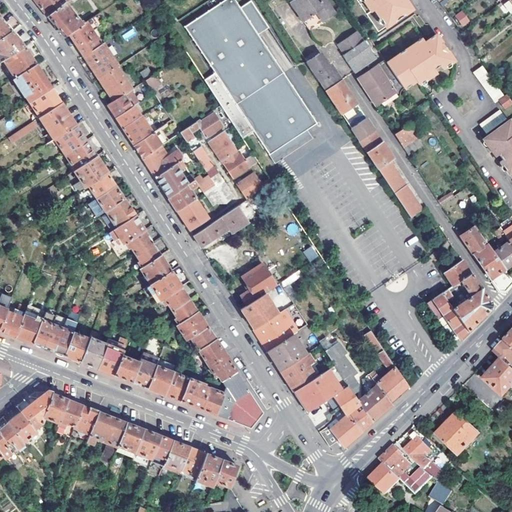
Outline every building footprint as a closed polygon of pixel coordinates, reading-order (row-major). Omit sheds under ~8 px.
[(62,0),(33,0),(47,17),(48,17),(65,3),(62,0)] [(240,8),(235,0),(225,0),(185,27),(216,73),(205,80),(244,139),(255,131),(270,155),(308,129),(318,123),(259,35),(269,28),(251,1),(240,8)] [(294,0),(290,3),(309,30),(334,12),(325,0),(294,0)] [(361,0),(370,12),(374,10),(386,27),(413,10),(406,0),(361,0)] [(68,34),(85,23),(82,20),(80,22),(65,3),(48,17),(57,29),(64,37),(68,34)] [(98,10),(82,20),(85,23),(86,22),(101,12),(98,10)] [(454,16),(463,27),(470,21),(462,10),(454,16)] [(0,37),(12,30),(0,15),(0,37)] [(76,46),(84,57),(102,45),(86,22),(85,23),(68,34),(76,46)] [(134,28),(121,34),(125,40),(137,34),(134,28)] [(0,63),(4,61),(25,47),(12,30),(0,37),(0,63)] [(364,42),(357,31),(338,44),(345,54),(364,42)] [(415,82),(418,85),(431,77),(429,73),(434,69),(442,64),(445,68),(455,61),(437,35),(428,41),(425,38),(387,62),(404,89),(415,82)] [(343,55),(354,72),(376,58),(365,41),(364,42),(345,54),(343,55)] [(91,68),(99,80),(117,67),(119,66),(104,44),(102,45),(84,57),(91,68)] [(16,78),(36,65),(25,47),(4,61),(16,78)] [(318,54),(306,62),(314,74),(329,65),(318,54)] [(384,59),(377,64),(395,92),(383,101),(385,104),(405,90),(404,89),(387,62),(384,59)] [(329,65),(314,74),(325,91),(341,79),(331,64),(329,65)] [(376,105),(383,101),(395,92),(377,64),(357,77),(376,105)] [(29,102),(51,88),(36,65),(16,78),(13,80),(25,98),(26,98),(29,102)] [(494,102),(504,95),(482,65),(472,72),(494,102)] [(106,90),(114,102),(131,90),(132,90),(117,67),(99,80),(106,90)] [(141,74),(146,81),(153,76),(149,69),(141,74)] [(355,100),(341,79),(325,91),(351,129),(367,118),(355,100)] [(39,118),(61,103),(51,88),(29,102),(39,118)] [(115,118),(135,105),(139,102),(131,90),(114,102),(108,106),(112,113),(115,118)] [(511,100),(507,94),(498,101),(504,109),(511,102),(511,100)] [(54,139),(76,126),(61,103),(39,118),(54,140),(54,139)] [(122,129),(142,115),(135,105),(115,118),(119,124),(122,129)] [(486,134),(507,119),(499,109),(479,124),(486,134)] [(183,138),(186,142),(194,137),(191,133),(197,128),(201,134),(203,132),(207,138),(224,126),(215,113),(202,121),(201,119),(180,133),(183,138)] [(154,132),(142,115),(122,129),(129,140),(133,146),(154,132)] [(373,128),(367,118),(351,129),(359,141),(375,130),(373,128)] [(500,162),(508,173),(511,169),(511,124),(509,120),(483,139),(495,156),(499,154),(503,160),(500,162)] [(37,126),(34,121),(8,138),(11,143),(37,126)] [(394,134),(402,146),(418,137),(409,124),(394,134)] [(65,155),(86,141),(76,126),(54,139),(65,155)] [(308,129),(270,155),(276,163),(313,138),(308,129)] [(382,141),(375,130),(359,141),(367,152),(382,141)] [(209,141),(222,160),(237,150),(224,131),(209,141)] [(154,132),(133,146),(137,152),(142,159),(162,145),(154,132)] [(174,137),(177,142),(183,138),(180,133),(174,137)] [(423,145),(418,137),(402,146),(408,155),(423,145)] [(175,146),(170,139),(166,142),(169,146),(171,149),(175,146)] [(65,155),(75,171),(96,156),(86,141),(65,155)] [(388,149),(382,141),(367,152),(378,169),(390,161),(394,159),(388,149)] [(148,169),(154,178),(181,160),(184,164),(194,158),(186,146),(160,163),(157,159),(165,153),(163,150),(169,146),(166,142),(162,145),(142,159),(148,169)] [(192,152),(206,172),(213,166),(200,147),(197,149),(192,152)] [(225,164),(234,178),(250,167),(241,153),(225,164)] [(88,186),(107,173),(96,156),(75,171),(74,171),(80,181),(74,186),(79,192),(88,186)] [(161,188),(168,198),(195,180),(193,176),(186,180),(181,171),(186,168),(184,164),(181,160),(154,178),(161,188)] [(378,169),(411,217),(423,209),(390,161),(378,169)] [(208,176),(210,179),(219,174),(213,166),(206,172),(208,176)] [(237,183),(247,198),(264,187),(254,172),(237,183)] [(97,199),(116,186),(107,173),(88,186),(97,199)] [(226,204),(235,198),(219,174),(210,179),(214,186),(207,190),(216,203),(226,204)] [(208,176),(197,183),(198,185),(204,193),(207,190),(214,186),(210,179),(208,176)] [(172,205),(176,212),(195,198),(190,190),(198,185),(197,183),(195,180),(168,198),(172,205)] [(106,212),(124,200),(116,186),(97,199),(106,212)] [(204,193),(213,206),(216,203),(207,190),(204,193)] [(180,217),(189,231),(208,219),(195,198),(176,212),(180,217)] [(98,217),(106,212),(97,199),(89,204),(98,217)] [(117,229),(135,217),(124,200),(106,212),(117,229)] [(240,204),(247,218),(254,215),(247,201),(240,204)] [(192,235),(199,246),(218,234),(218,233),(224,229),(226,231),(230,228),(233,233),(248,224),(237,207),(192,235)] [(511,215),(498,225),(499,227),(501,230),(511,223),(511,215)] [(124,244),(144,231),(135,217),(117,229),(113,231),(123,245),(124,244)] [(290,233),(298,230),(295,222),(287,226),(290,233)] [(511,244),(511,223),(501,230),(502,230),(506,237),(508,240),(511,244)] [(474,226),(461,236),(471,251),(473,253),(487,244),(481,236),(474,226)] [(499,227),(494,231),(500,241),(506,237),(502,230),(501,230),(499,227)] [(134,256),(153,243),(144,231),(124,244),(129,250),(130,249),(134,256)] [(491,240),(486,232),(481,236),(487,244),(491,240)] [(511,263),(511,244),(508,240),(492,251),(505,269),(511,263)] [(141,269),(161,256),(153,243),(134,256),(139,262),(137,264),(141,269)] [(501,290),(504,291),(511,282),(511,279),(505,269),(492,251),(487,244),(473,253),(499,290),(501,290)] [(304,250),(308,262),(318,258),(313,246),(304,250)] [(149,286),(171,272),(161,256),(141,269),(139,270),(149,286)] [(443,272),(452,286),(471,273),(464,262),(462,259),(443,272)] [(241,295),(247,305),(264,293),(277,285),(263,264),(243,277),(250,290),(241,295)] [(280,283),(294,303),(300,299),(290,284),(304,275),(301,270),(280,283)] [(162,300),(181,287),(171,272),(149,286),(159,301),(162,300)] [(489,304),(490,300),(471,273),(452,286),(448,289),(450,291),(462,283),(463,285),(459,289),(466,299),(460,302),(455,295),(447,301),(468,330),(473,325),(476,322),(489,309),(489,304)] [(159,301),(149,286),(145,288),(155,304),(159,301)] [(172,311),(189,300),(181,287),(162,300),(165,305),(167,304),(172,311)] [(433,299),(460,338),(468,330),(447,301),(446,300),(452,295),(450,291),(448,289),(433,299)] [(282,291),(271,297),(278,308),(288,302),(282,291)] [(0,297),(0,303),(7,306),(11,297),(1,293),(0,297)] [(247,305),(240,309),(245,317),(253,329),(277,314),(264,293),(247,305)] [(8,309),(0,329),(0,330),(11,335),(16,337),(28,306),(12,299),(8,309)] [(28,306),(16,337),(27,341),(33,344),(45,314),(47,307),(30,300),(28,306)] [(179,325),(198,312),(189,300),(172,311),(177,318),(175,320),(179,325)] [(263,345),(266,350),(293,333),(308,324),(294,303),(277,314),(253,329),(263,345)] [(189,338),(207,326),(202,319),(198,312),(179,325),(176,327),(186,340),(189,338)] [(45,314),(33,344),(40,346),(43,347),(52,324),(55,318),(45,314)] [(62,328),(53,351),(61,354),(64,355),(73,332),(76,323),(66,319),(62,328)] [(52,324),(43,347),(46,349),(53,351),(62,328),(52,324)] [(198,351),(215,340),(214,337),(207,326),(189,338),(198,351)] [(89,339),(80,362),(91,366),(97,369),(107,345),(95,340),(97,333),(92,331),(89,339)] [(73,332),(64,355),(68,357),(80,362),(89,339),(73,332)] [(276,365),(279,370),(307,354),(293,333),(266,350),(276,365)] [(319,342),(325,349),(331,345),(325,337),(319,342)] [(107,345),(97,369),(102,370),(113,375),(121,356),(127,340),(121,338),(119,344),(109,340),(107,345)] [(208,367),(225,355),(223,352),(215,340),(198,351),(208,367)] [(511,368),(511,347),(504,356),(501,359),(511,368)] [(348,385),(352,391),(357,388),(359,382),(352,375),(356,371),(344,354),(342,355),(337,349),(329,356),(335,365),(348,385)] [(374,371),(370,373),(377,383),(389,402),(407,386),(384,351),(378,356),(385,366),(386,364),(391,373),(381,380),(374,371)] [(286,381),(293,392),(295,391),(316,377),(308,365),(312,362),(307,354),(279,370),(286,381)] [(139,363),(132,382),(136,384),(148,388),(157,365),(159,359),(149,355),(146,362),(140,360),(139,363)] [(222,380),(236,371),(234,368),(225,355),(208,367),(215,377),(218,375),(222,380)] [(121,356),(113,375),(127,380),(132,382),(139,363),(121,356)] [(483,379),(503,397),(511,387),(511,386),(511,368),(501,359),(483,379)] [(157,365),(148,388),(160,393),(163,394),(172,371),(157,365)] [(302,402),(308,412),(329,398),(348,385),(335,365),(316,377),(295,391),(302,402)] [(172,371),(163,394),(171,397),(180,401),(189,378),(172,371)] [(235,399),(249,391),(242,381),(236,371),(222,380),(227,387),(235,399)] [(189,378),(180,401),(184,402),(200,408),(208,387),(205,386),(205,385),(189,378)] [(389,402),(377,383),(358,399),(372,421),(381,413),(391,404),(389,402)] [(329,398),(334,405),(341,401),(348,412),(360,429),(366,425),(372,421),(358,399),(352,391),(348,385),(329,398)] [(208,387),(200,408),(204,410),(216,415),(224,393),(208,387)] [(227,419),(235,399),(227,387),(224,393),(216,415),(225,418),(227,419)] [(235,399),(227,419),(250,428),(256,421),(263,413),(249,391),(235,399)] [(53,394),(47,392),(34,402),(48,419),(49,415),(53,394)] [(60,417),(67,399),(64,398),(53,394),(49,415),(60,419),(60,417)] [(60,417),(70,420),(70,418),(76,420),(82,405),(71,401),(67,399),(60,417)] [(48,419),(34,402),(21,412),(35,429),(48,419)] [(76,420),(75,425),(92,431),(99,412),(87,407),(82,405),(76,420)] [(340,443),(343,447),(362,432),(360,429),(348,412),(346,414),(343,410),(334,417),(335,418),(327,425),(330,427),(329,428),(326,426),(319,432),(328,446),(337,439),(340,443)] [(35,429),(21,412),(7,423),(23,443),(37,433),(35,429)] [(92,431),(87,442),(95,445),(97,439),(107,443),(101,459),(111,462),(116,452),(117,448),(118,446),(127,423),(113,417),(99,412),(92,431)] [(436,434),(464,460),(469,455),(464,449),(479,433),(458,413),(436,434)] [(23,443),(7,423),(0,428),(0,433),(9,445),(11,444),(16,450),(24,444),(23,443)] [(118,446),(135,452),(144,429),(139,428),(127,423),(118,446)] [(135,452),(151,459),(160,436),(157,435),(144,429),(135,452)] [(430,453),(434,448),(416,432),(408,439),(412,442),(405,448),(418,462),(432,473),(436,468),(432,465),(433,463),(424,455),(427,452),(430,453)] [(9,445),(0,433),(0,453),(3,457),(5,459),(12,453),(7,447),(9,445)] [(150,464),(162,469),(164,465),(173,441),(164,437),(160,436),(151,459),(150,464)] [(164,465),(180,472),(189,447),(179,443),(173,441),(164,465)] [(400,479),(416,494),(434,474),(432,473),(418,462),(415,465),(419,468),(419,470),(411,478),(404,471),(412,463),(404,455),(405,453),(394,444),(392,446),(379,458),(383,462),(400,479)] [(116,452),(132,458),(135,452),(118,446),(117,448),(116,452)] [(178,475),(195,480),(206,454),(194,449),(189,447),(180,472),(178,475)] [(149,464),(150,464),(151,459),(135,452),(132,458),(149,464)] [(195,480),(212,486),(214,481),(222,460),(214,457),(206,454),(195,480)] [(214,481),(230,488),(236,471),(238,466),(235,465),(222,460),(214,481)] [(369,477),(386,493),(400,479),(383,462),(380,465),(369,477)] [(178,475),(180,472),(164,465),(162,469),(178,475)] [(440,479),(430,494),(444,504),(452,490),(440,479)]
